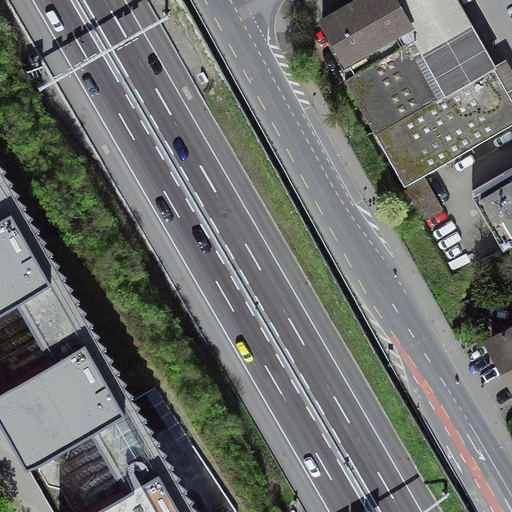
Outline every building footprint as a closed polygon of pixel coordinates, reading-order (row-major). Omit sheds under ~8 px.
[(355,0),(322,19),(345,59),(349,56),(354,65),(357,71),(344,78),(404,184),(396,188),(417,223),(442,209),(422,173),(511,121),(511,98),(455,0),(355,0)] [(0,208),(18,198),(28,216),(36,205),(40,201),(29,194),(33,190),(23,183),(27,178),(16,171),(20,167),(10,160),(14,155),(3,148),(7,144),(0,139),(0,132),(0,208)] [(511,159),(466,186),(497,240),(511,232),(511,159)] [(46,213),(36,205),(28,216),(18,198),(0,208),(0,300),(21,288),(57,351),(0,383),(0,394),(35,455),(96,420),(114,451),(133,483),(81,511),(216,511),(209,507),(213,502),(202,495),(206,491),(196,484),(199,479),(189,472),(193,468),(182,460),(186,456),(176,449),(179,445),(169,437),(173,433),(162,426),(166,421),(156,414),(159,409),(149,402),(153,398),(142,391),(146,386),(136,379),(139,375),(129,367),(133,363),(122,356),(126,351),(116,344),(119,340),(109,332),(113,328),(102,321),(106,316),(96,309),(99,305),(89,298),(93,293),(82,286),(86,282),(76,275),(79,270),(69,263),(73,259),(62,252),(66,247),(56,240),(59,236),(49,228),(53,224),(43,217),(46,213)] [(511,315),(479,334),(496,366),(511,393),(511,315)]
